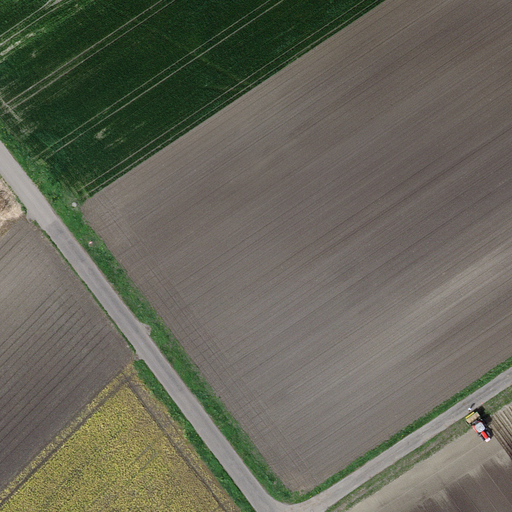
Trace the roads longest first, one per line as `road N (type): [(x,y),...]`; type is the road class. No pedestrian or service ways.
road 1 (track): [(0,150),(280,511)]
road 2 (track): [(319,511),(511,382)]
